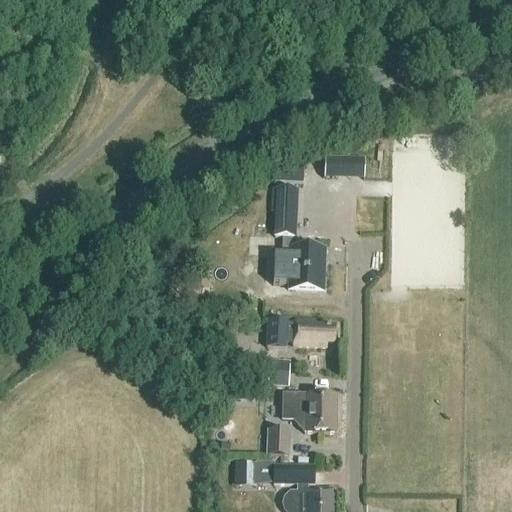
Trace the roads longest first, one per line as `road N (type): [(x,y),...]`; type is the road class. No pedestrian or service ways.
road 1 (tertiary): [(511,18),(310,101),(60,263),(0,327)]
road 2 (unclassified): [(354,511),(359,236)]
